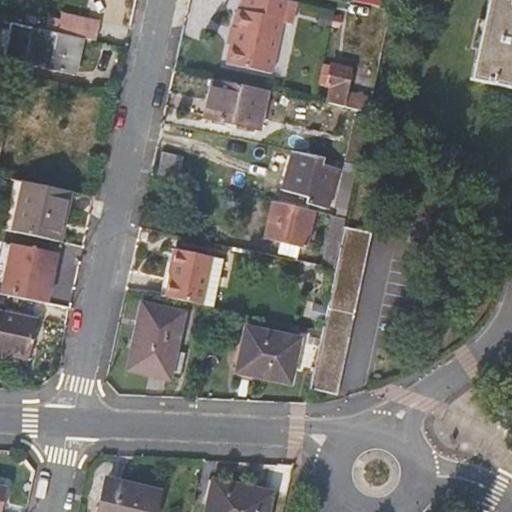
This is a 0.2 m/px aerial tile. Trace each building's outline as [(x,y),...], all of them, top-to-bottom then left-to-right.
[(273,76),(288,2),(278,0),(241,0),(239,12),(236,11),(233,29),(231,28),(227,45),(229,46),(225,66),(239,69),(270,75),(273,76)] [(511,88),(511,0),(489,0),(473,80),(511,88)] [(63,15),(58,33),(82,39),(98,43),(102,23),(63,15)] [(58,33),(9,23),(1,60),(72,75),(82,39),(58,33)] [(349,95),(353,72),(332,67),(327,89),(332,90),(329,106),(358,112),(370,114),(373,100),(349,95)] [(260,130),(268,92),(213,81),(205,118),(260,130)] [(358,112),(347,164),(359,167),(370,114),(358,112)] [(322,167),(323,162),(294,153),(283,190),(313,200),(311,205),(327,210),(337,172),(322,167)] [(180,180),(184,159),(165,155),(160,175),(180,180)] [(338,214),(348,217),(356,178),(344,175),(337,209),(339,209),(338,214)] [(60,243),(71,193),(16,181),(6,231),(60,243)] [(279,242),(298,247),(306,249),(315,212),(275,203),(266,239),(279,242)] [(334,216),(322,268),(336,271),(345,229),(348,219),(334,216)] [(372,235),(345,229),(336,271),(328,308),(325,323),(323,333),(310,390),(338,396),(372,235)] [(296,257),(298,247),(279,242),(277,253),(296,257)] [(0,260),(0,294),(47,304),(57,255),(5,243),(1,261),(0,260)] [(213,260),(177,252),(166,300),(202,308),(213,260)] [(305,318),(325,323),(328,308),(308,304),(305,318)] [(184,314),(143,305),(129,370),(170,380),(170,377),(179,379),(184,355),(175,353),(184,314)] [(38,322),(0,314),(0,354),(30,361),(38,322)] [(290,385),(300,341),(247,329),(238,374),(290,385)] [(154,511),(159,492),(108,480),(100,511),(154,511)] [(269,511),(274,493),(215,480),(208,511),(269,511)]
